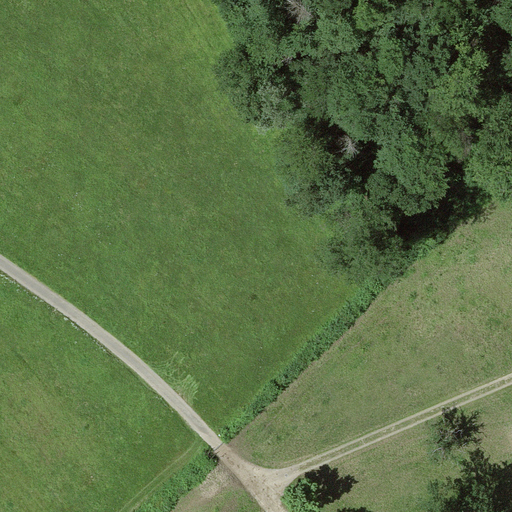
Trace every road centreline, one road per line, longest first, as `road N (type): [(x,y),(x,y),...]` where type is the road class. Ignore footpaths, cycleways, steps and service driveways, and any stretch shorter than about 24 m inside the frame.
road 1 (track): [(0,261),(113,343),(255,484)]
road 2 (track): [(255,484),(511,380)]
